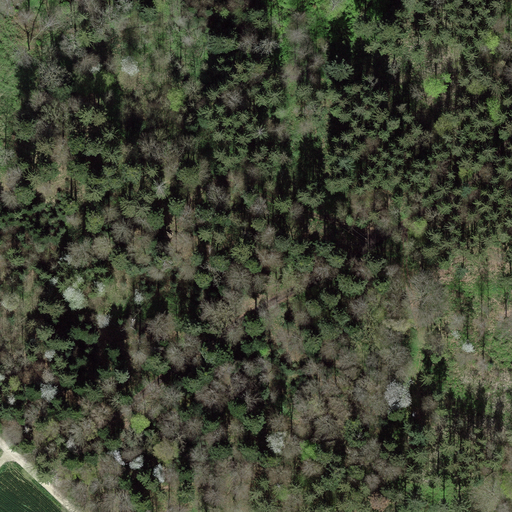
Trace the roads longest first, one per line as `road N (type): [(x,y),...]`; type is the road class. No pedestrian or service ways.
road 1 (track): [(511,136),(475,176),(386,238),(204,344),(85,441),(47,487)]
road 2 (track): [(386,238),(120,137),(103,118),(48,0)]
